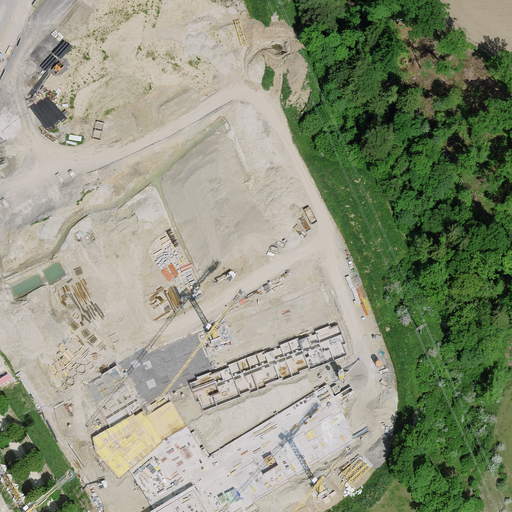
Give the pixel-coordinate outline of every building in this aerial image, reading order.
[(131,0),(118,5),(93,14),(106,51),(132,40),(148,33),(156,30),(171,24),(181,21),(187,19),(198,15),(224,6),(223,3),(221,0),(131,0)] [(16,19),(10,16),(7,22),(4,29),(9,32),(16,19)] [(192,64),(175,74),(194,108),(202,104),(236,85),(249,78),(240,63),(230,44),(229,44),(222,48),(221,46),(209,53),(206,55),(208,57),(204,59),(201,61),(193,66),(192,64)] [(154,86),(144,92),(163,127),(164,126),(178,117),(179,117),(185,114),(193,109),(194,108),(175,74),(174,74),(175,77),(162,85),(158,87),(155,89),(154,86)] [(99,123),(91,127),(102,146),(111,161),(123,153),(156,132),(163,127),(144,92),(127,103),(128,105),(116,112),(113,114),(112,112),(110,113),(98,120),(99,123)] [(206,174),(187,181),(201,218),(260,198),(254,182),(247,161),(246,161),(238,164),(238,162),(224,167),(222,168),(223,170),(219,172),(216,173),(207,176),(206,174)] [(165,190),(154,194),(167,231),(168,231),(184,224),(201,218),(187,181),(188,184),(172,190),(168,191),(166,192),(165,190)] [(105,215),(97,219),(110,256),(135,246),(160,235),(167,231),(154,194),(135,201),(136,203),(128,207),(124,208),(120,209),(120,207),(117,208),(104,213),(105,215)] [(242,249),(225,259),(245,294),(287,270),(299,263),(291,248),(280,229),(279,230),(272,234),(271,231),(259,239),(257,240),(258,242),(255,244),(243,251),(242,249)] [(33,250),(0,269),(0,276),(1,284),(10,295),(25,313),(41,299),(51,290),(54,288),(56,287),(58,285),(69,275),(49,240),(33,250)] [(204,272),(194,278),(214,313),(215,312),(228,303),(229,302),(235,299),(245,294),(225,259),(224,260),(225,262),(212,270),(207,273),(205,274),(204,272)] [(142,312),(142,313),(153,332),(161,346),(214,313),(194,278),(177,288),(178,290),(167,297),(164,299),(162,297),(160,298),(148,306),(149,308),(142,312)] [(64,344),(46,354),(49,368),(58,380),(72,397),(87,384),(102,372),(105,370),(117,359),(97,324),(82,333),(80,334),(78,335),(75,337),(64,344)] [(299,340),(281,347),(295,384),(302,382),(340,368),(353,364),(347,348),(340,327),(339,327),(332,330),(331,327),(317,333),(315,333),(316,336),(312,337),(309,339),(300,342),(299,340)] [(258,355),(239,363),(253,400),(278,390),(293,385),(295,384),(281,347),(280,347),(281,350),(266,355),(262,357),(259,358),(258,355)] [(198,381),(190,385),(197,405),(203,422),(253,400),(239,363),(229,367),(230,369),(221,372),(217,374),(214,375),(213,373),(211,374),(197,379),(198,381)] [(112,428),(94,438),(97,452),(106,464),(120,481),(130,473),(149,456),(151,455),(153,453),(164,443),(145,408),(128,418),(112,428)] [(341,416),(340,415),(333,419),(332,417),(317,425),(319,428),(312,432),(304,437),(302,438),(299,439),(297,441),(295,439),(285,445),(305,480),(312,476),(321,471),(329,466),(343,458),(345,458),(360,449),(351,434),(341,416)] [(254,464),(239,472),(241,475),(233,479),(244,499),(247,497),(255,511),(275,499),(298,484),(305,480),(285,445),(268,455),(270,457),(262,462),(258,464),(255,466),(254,464)] [(203,511),(192,493),(177,502),(175,503),(173,504),(169,506),(160,511),(203,511)]
